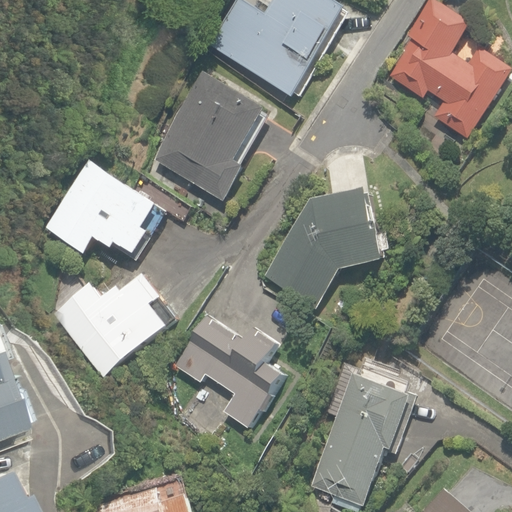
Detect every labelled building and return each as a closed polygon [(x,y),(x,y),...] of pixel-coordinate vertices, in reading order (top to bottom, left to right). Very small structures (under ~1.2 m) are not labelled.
[(240,0),(212,45),(296,98),(351,9),(336,0),(278,0),(269,15),(245,0),(240,0)] [(437,117),(471,140),(511,77),(511,66),(483,48),(472,65),(456,54),(476,24),(438,0),(435,0),(411,37),(416,40),(392,76),(427,99),(431,92),(447,102),(437,117)] [(158,160),(227,202),(248,167),(244,165),(272,116),(268,114),(270,110),(209,74),(158,160)] [(109,242),(139,261),(171,212),(92,161),(49,228),(92,256),(102,240),(108,243),(109,242)] [(268,276),(320,310),(347,269),(389,261),(383,230),(379,231),(371,190),(318,201),(268,276)] [(79,341),(107,378),(174,327),(173,325),(180,320),(146,274),(132,284),(136,289),(130,293),(126,288),(110,300),(98,284),(59,315),(79,341)] [(229,412),(253,428),(265,410),(269,412),(278,398),(275,396),(289,376),(271,364),(283,345),(260,329),(248,346),(240,341),(243,336),(213,316),(179,366),(204,383),(210,375),(240,395),(229,412)] [(60,340),(72,354),(77,350),(65,336),(60,340)] [(151,364),(161,370),(169,357),(159,351),(151,364)] [(0,436),(24,428),(0,362),(0,436)] [(315,486),(369,507),(390,450),(399,454),(420,397),(358,373),(315,486)] [(0,511),(23,511),(1,465),(0,465),(0,511)] [(427,511),(473,511),(448,489),(427,511)] [(199,511),(195,496),(167,504),(163,490),(87,511),(86,511),(199,511)]
